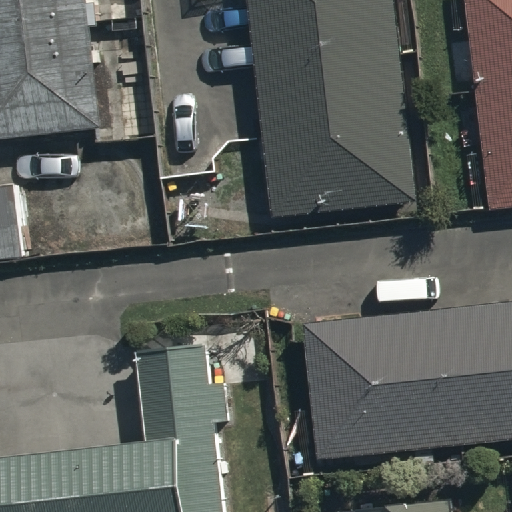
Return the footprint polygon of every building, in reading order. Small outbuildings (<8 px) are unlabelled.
[(0,0),(0,146),(108,135),(93,0),(0,0)] [(423,209),(399,0),(253,0),(278,224),(423,209)] [(511,0),(471,0),(496,217),(511,215),(511,0)] [(0,193),(0,266),(29,263),(20,191),(0,193)] [(511,306),(314,330),(328,455),(511,434),(511,306)] [(0,467),(0,511),(238,511),(223,353),(140,361),(149,453),(0,467)] [(348,495),(349,511),(457,511),(456,489),(348,495)]
